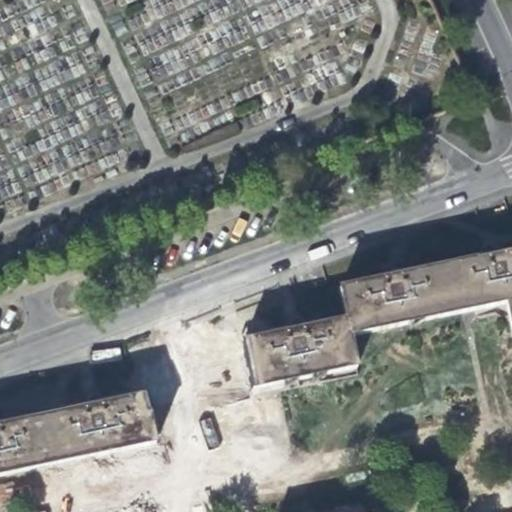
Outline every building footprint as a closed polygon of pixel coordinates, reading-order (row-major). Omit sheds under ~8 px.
[(511,303),(511,253),(507,254),(506,252),(486,244),(477,261),(442,268),(452,316),(506,305),(511,303)] [(452,316),(442,268),(406,276),(381,265),(374,283),(340,290),(346,321),(350,338),(452,316)] [(254,399),(280,393),(358,376),(350,338),(346,321),(312,328),(300,315),(289,325),(289,326),(274,328),(240,335),(254,399)] [(80,467),(157,450),(150,420),(146,396),(114,403),(102,391),(90,400),(75,403),(40,409),(54,473),(80,467)] [(0,484),(28,478),(54,473),(40,409),(12,411),(0,411),(0,484)]
